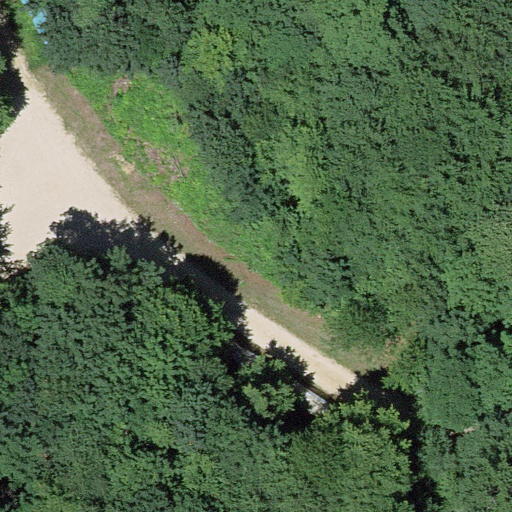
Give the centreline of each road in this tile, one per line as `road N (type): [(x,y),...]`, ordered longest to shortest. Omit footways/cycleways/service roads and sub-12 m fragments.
road 1 (track): [(511,450),(394,419),(240,303),(45,177)]
road 2 (track): [(0,253),(45,177),(23,81),(0,27)]
